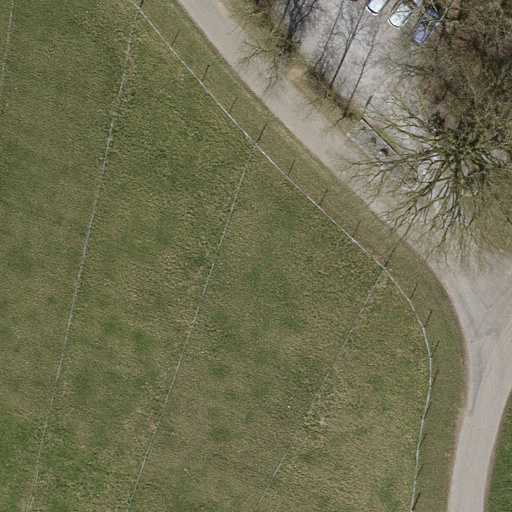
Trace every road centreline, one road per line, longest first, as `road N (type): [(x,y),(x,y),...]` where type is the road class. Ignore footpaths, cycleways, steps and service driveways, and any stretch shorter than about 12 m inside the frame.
road 1 (residential): [(511,314),(284,98),(199,0)]
road 2 (residential): [(464,511),(477,431),(511,347)]
